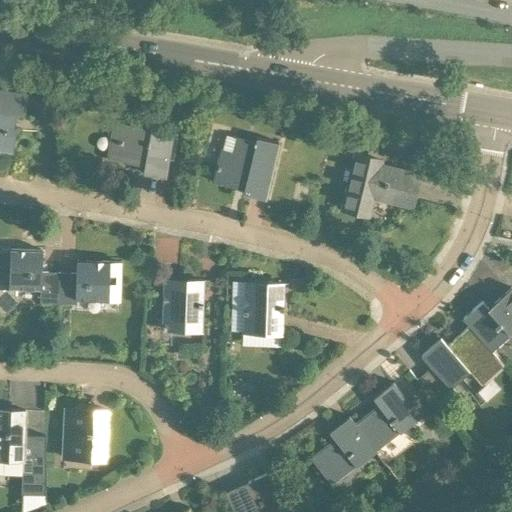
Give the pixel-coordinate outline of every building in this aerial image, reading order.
[(240,0),(242,8),(253,6),(251,0),(240,0)] [(261,12),(260,5),(253,6),(254,13),(261,12)] [(28,94),(0,90),(0,151),(13,153),(17,130),(15,129),(17,114),(25,115),(28,94)] [(104,103),(102,112),(114,115),(116,106),(104,103)] [(260,113),(247,111),(246,117),(259,119),(260,113)] [(151,129),(114,122),(108,159),(144,166),(143,174),(165,178),(174,129),(152,125),(151,129)] [(347,137),(348,129),(339,128),(338,136),(347,137)] [(255,141),(224,134),(213,182),(244,190),(243,194),(266,199),(279,143),(256,138),(255,141)] [(381,161),(357,155),(344,210),(363,214),(369,190),(382,193),(381,198),(412,205),(419,176),(380,167),(381,161)] [(59,304),(60,273),(42,272),(43,251),(0,249),(0,254),(0,306),(1,307),(14,296),(14,288),(40,289),(40,304),(59,304)] [(77,273),(60,273),(59,304),(77,305),(77,300),(108,301),(108,284),(119,284),(120,262),(77,260),(77,273)] [(201,281),(164,279),(162,329),(203,331),(203,302),(200,302),(201,281)] [(282,283),(245,282),(243,332),(283,333),(284,305),(281,305),(282,283)] [(463,319),(470,326),(492,351),(511,334),(511,333),(511,332),(511,287),(489,309),(483,302),(463,319)] [(408,371),(435,402),(437,400),(442,406),(456,394),(451,388),(470,371),(481,384),(484,382),(485,383),(503,367),(502,366),(503,364),(492,351),(470,326),(447,346),(441,339),(422,355),(432,367),(418,379),(410,370),(408,371)] [(435,402),(408,371),(394,383),(374,398),(379,406),(355,424),(375,450),(399,432),(400,433),(420,417),(419,416),(435,402)] [(250,406),(259,400),(255,393),(245,398),(250,406)] [(108,410),(66,408),(64,457),(106,459),(108,410)] [(26,411),(0,409),(0,470),(22,472),(21,485),(45,486),(46,436),(25,435),(26,411)] [(375,450),(355,424),(349,417),(329,432),(335,439),(311,458),(331,484),(355,466),(356,467),(376,451),(375,450)] [(272,511),(286,506),(270,471),(225,492),(234,511),(272,511)] [(420,509),(431,500),(416,480),(405,489),(420,509)]
